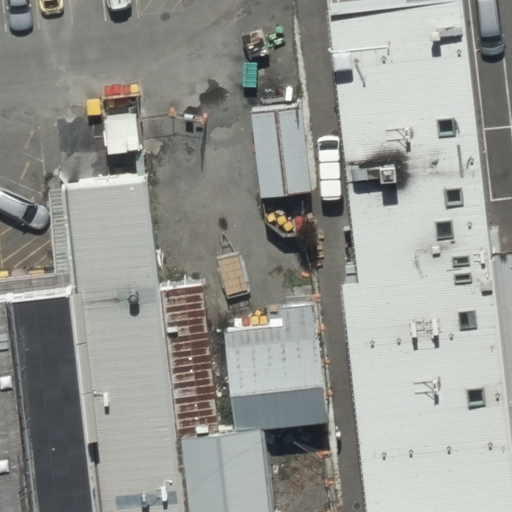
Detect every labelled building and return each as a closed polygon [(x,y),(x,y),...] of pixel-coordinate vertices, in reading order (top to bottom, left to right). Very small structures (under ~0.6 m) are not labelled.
[(356,294),(377,511),(441,511),(511,504),(511,370),(503,265),(475,6),(337,21),(366,292),(356,294)] [(316,197),(306,111),(257,116),(267,203),(316,197)] [(154,182),(70,191),(83,306),(105,511),(190,511),(183,443),(165,295),(154,182)] [(511,263),(503,265),(511,370),(511,263)] [(8,300),(0,300),(0,511),(35,511),(10,314),(8,300)] [(105,511),(83,306),(10,314),(35,511),(105,511)]
